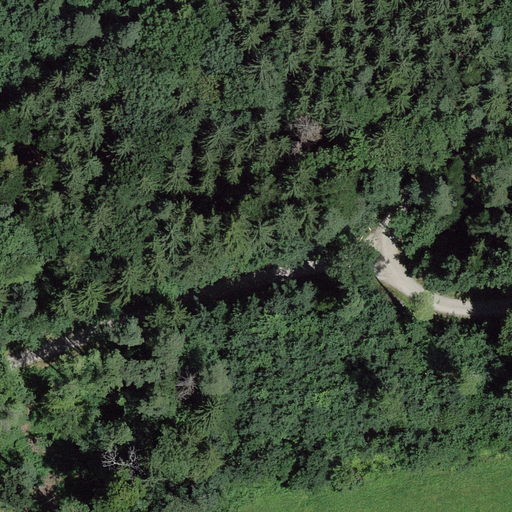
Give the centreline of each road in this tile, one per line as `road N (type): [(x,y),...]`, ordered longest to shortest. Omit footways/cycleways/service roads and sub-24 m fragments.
road 1 (track): [(511,156),(387,228),(357,257),(116,313),(0,353)]
road 2 (track): [(511,304),(464,313),(425,303),(397,273),(387,228)]
